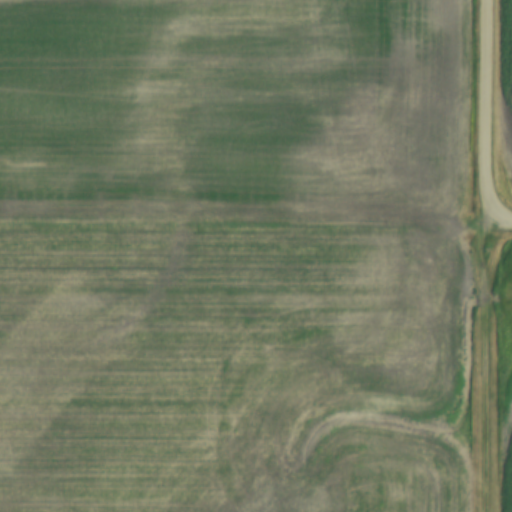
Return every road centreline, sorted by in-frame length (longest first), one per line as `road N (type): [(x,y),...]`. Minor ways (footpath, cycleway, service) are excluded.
road 1 (track): [(492,511),(490,224)]
road 2 (residential): [(490,224),(490,0)]
